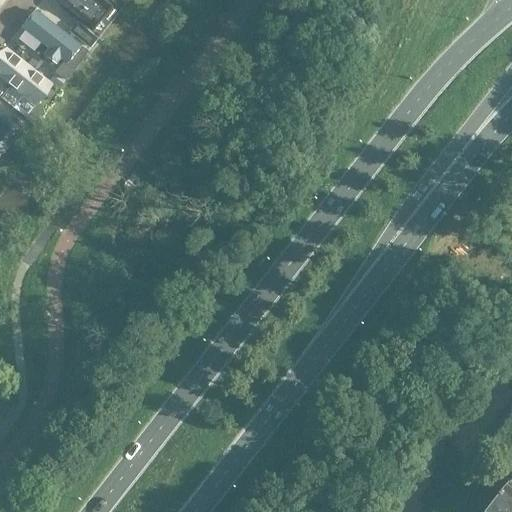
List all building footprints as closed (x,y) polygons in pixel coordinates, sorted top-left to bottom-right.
[(55,0),(95,31),(106,18),(110,21),(117,12),(114,9),(115,7),(106,0),(55,0)] [(91,52),(37,11),(24,28),(28,31),(21,40),(36,52),(42,44),(49,49),(44,55),(58,66),(62,60),(65,61),(56,73),(67,82),(91,52)] [(99,39),(78,22),(71,31),(92,48),(99,39)] [(56,85),(8,48),(0,58),(0,76),(13,86),(2,100),(29,120),(56,85)] [(0,161),(27,127),(0,106),(0,161)] [(511,511),(511,480),(510,483),(487,511),(511,511)]
